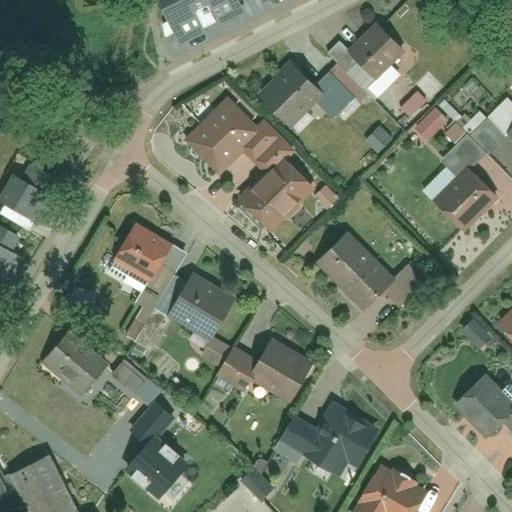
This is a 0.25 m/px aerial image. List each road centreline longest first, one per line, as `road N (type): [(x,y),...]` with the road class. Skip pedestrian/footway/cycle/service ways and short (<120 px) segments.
road 1 (residential): [(119,160),(384,372)]
road 2 (residential): [(339,0),(169,88),(119,160)]
road 3 (residential): [(119,160),(0,360)]
road 4 (residential): [(384,372),(511,508)]
road 5 (residential): [(384,372),(511,248)]
